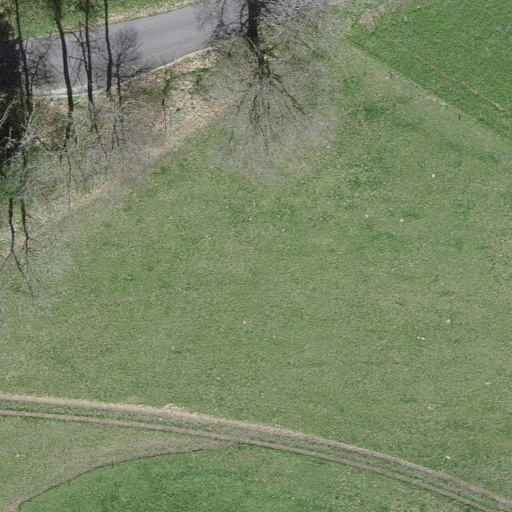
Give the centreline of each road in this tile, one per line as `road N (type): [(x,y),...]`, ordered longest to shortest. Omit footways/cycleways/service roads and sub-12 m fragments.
road 1 (track): [(0,404),(350,449),(511,510)]
road 2 (tertiary): [(0,70),(174,45),(297,0)]
